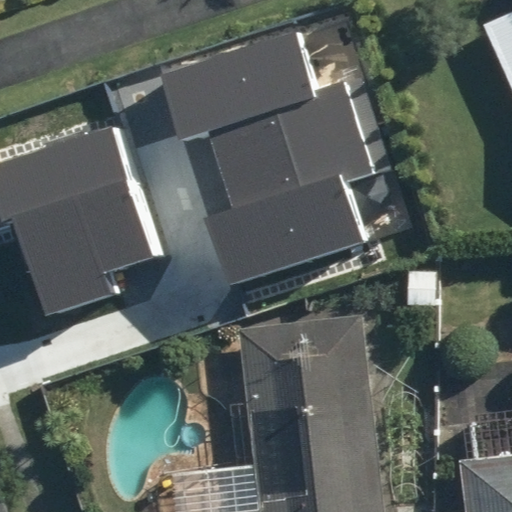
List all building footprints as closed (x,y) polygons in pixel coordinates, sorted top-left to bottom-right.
[(511,97),(511,15),(481,29),(511,97)] [(220,298),(285,277),(269,229),(282,224),(234,81),(177,100),(173,87),(35,132),(73,246),(169,215),(172,224),(193,217),(220,298)] [(99,267),(124,343),(201,317),(199,314),(220,307),(208,270),(187,277),(176,242),(99,267)] [(376,511),(359,324),(243,336),(260,511),(376,511)] [(511,511),(511,459),(463,466),(468,511),(511,511)]
